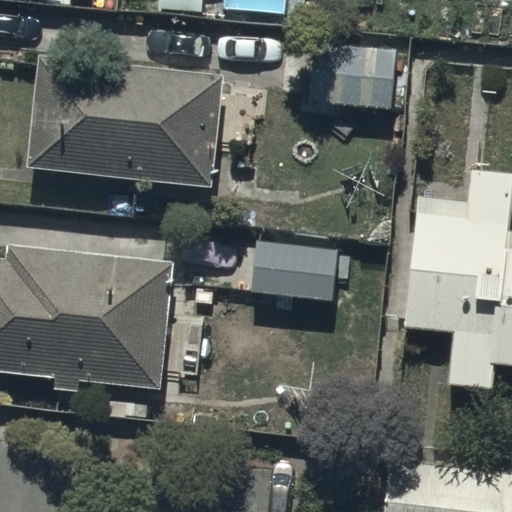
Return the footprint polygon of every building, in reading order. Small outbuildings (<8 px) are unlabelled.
[(397,116),(399,60),(315,56),(313,113),(397,116)] [(225,85),(39,69),(29,183),(215,200),(225,85)] [(471,210),(422,206),(411,338),(458,342),(453,397),(497,401),(499,375),(511,375),(511,185),(474,182),(471,210)] [(338,259),(254,252),(250,306),(334,312),(338,259)] [(17,263),(0,261),(0,376),(63,382),(61,406),(87,408),(89,386),(166,393),(176,269),(18,256),(17,263)] [(511,511),(511,483),(391,474),(388,511),(511,511)]
